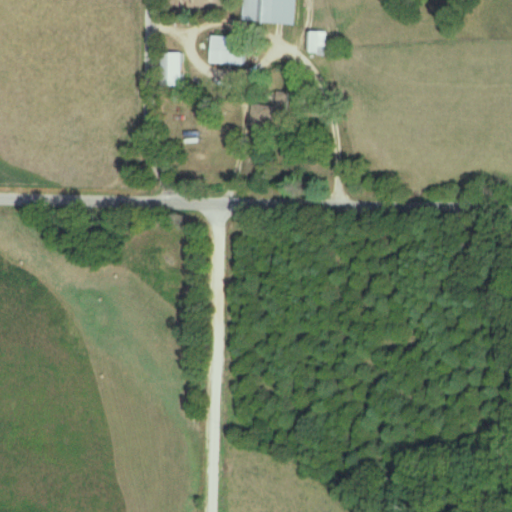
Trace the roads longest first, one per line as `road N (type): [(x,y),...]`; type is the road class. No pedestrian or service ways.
road 1 (residential): [(511,200),(0,196)]
road 2 (residential): [(144,20),(172,25),(202,65),(253,60),(286,42),(329,103),(333,198)]
road 3 (residential): [(210,511),(216,197)]
road 4 (residential): [(141,196),(145,0)]
